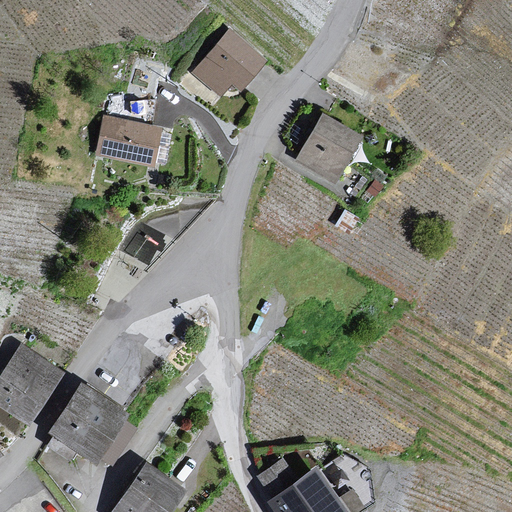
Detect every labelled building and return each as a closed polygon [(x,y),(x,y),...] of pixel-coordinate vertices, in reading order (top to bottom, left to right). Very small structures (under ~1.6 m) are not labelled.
[(260,61),(226,33),(192,73),(218,95),(225,87),(233,93),(260,61)] [(157,125),(103,115),(97,152),(150,162),(157,125)] [(354,140),(321,117),(291,159),(325,182),(354,140)] [(101,210),(75,237),(97,259),(124,233),(101,210)] [(58,374),(19,349),(0,377),(0,407),(26,424),(58,374)] [(121,415),(77,388),(47,435),(91,463),(121,415)] [(279,454),(258,467),(270,486),(290,474),(279,454)] [(344,511),(310,465),(267,496),(278,511),(344,511)] [(165,511),(179,493),(143,468),(112,511),(165,511)] [(64,511),(43,485),(6,511),(64,511)]
